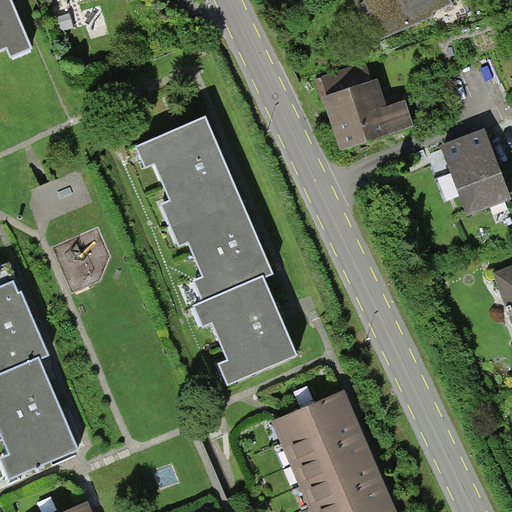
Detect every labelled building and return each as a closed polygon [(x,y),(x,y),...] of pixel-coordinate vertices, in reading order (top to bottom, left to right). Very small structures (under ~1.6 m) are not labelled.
[(0,0),(0,50),(3,49),(7,59),(28,50),(7,0),(0,0)] [(451,0),(365,0),(378,31),(452,1),(451,0)] [(369,65),(319,82),(343,151),(411,128),(403,102),(383,108),(369,65)] [(483,123),(439,139),(464,207),(508,191),(483,123)] [(203,308),(263,283),(272,279),(256,238),(220,158),(205,124),(137,153),(145,171),(153,167),(170,206),(161,210),(178,249),(187,245),(204,283),(194,288),(203,308)] [(511,259),(490,268),(509,317),(511,315),(511,259)] [(227,387),(295,358),(263,283),(203,308),(194,312),(201,330),(213,325),(230,364),(219,369),(227,387)] [(0,377),(41,361),(49,357),(32,315),(23,293),(18,295),(14,284),(0,289),(0,377)] [(8,479),(78,451),(55,395),(41,361),(0,377),(0,431),(10,457),(0,461),(8,479)] [(344,392),(271,425),(309,511),(397,511),(389,494),(379,471),(370,450),(358,423),(348,401),(344,392)]
